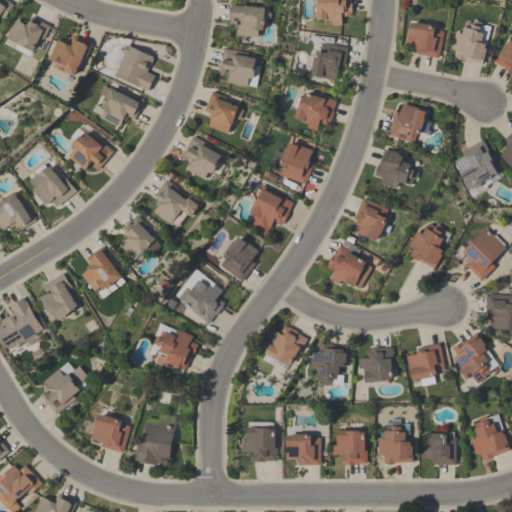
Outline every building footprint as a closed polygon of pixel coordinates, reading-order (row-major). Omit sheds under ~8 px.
[(0,0),(7,0),(14,5),(4,19),(0,16),(0,0)] [(351,0),(351,2),(352,2),(352,13),(351,13),(351,16),(343,16),(343,25),(332,25),(332,20),(317,20),(318,9),(318,0),(351,0)] [(229,2),(244,2),(244,6),(265,7),(264,17),(265,17),(264,25),(263,30),(259,30),(258,36),(237,35),(238,28),(234,28),(235,22),(228,22),(229,2)] [(50,26),(44,39),(41,38),(33,52),(31,51),(30,54),(17,47),(18,44),(15,42),(7,37),(16,19),(23,23),(24,20),(29,22),(32,17),(50,26)] [(466,60),(455,58),(457,50),(452,49),(456,30),(463,32),(465,27),(471,28),(473,20),(482,22),(480,27),(481,27),(480,32),(484,33),(482,42),(488,44),(485,58),(484,58),(483,64),(466,60)] [(438,58),(417,54),(418,50),(416,49),(417,48),(406,46),(409,30),(410,30),(412,22),(418,23),(419,22),(434,25),(434,26),(436,27),(435,29),(444,31),(438,58)] [(495,62),(504,44),(506,45),(511,35),(511,72),(505,69),(505,68),(495,62)] [(58,40),(65,43),(66,40),(71,42),(74,36),(93,44),(87,57),(84,56),(76,76),(67,72),(67,73),(59,69),(59,68),(55,66),(57,62),(50,59),(58,40)] [(348,47),(344,69),(339,68),(337,80),(313,76),(315,69),(313,68),(316,53),(317,53),(318,51),(320,52),(321,43),(348,47)] [(115,75),(119,67),(114,64),(116,58),(114,57),(118,49),(124,51),(126,45),(128,46),(128,45),(154,57),(151,65),(150,64),(147,71),(156,75),(149,91),(115,75)] [(224,47),(248,52),(247,56),(256,58),(255,64),(260,65),(258,78),(255,77),(254,79),(255,79),(254,85),(248,83),(247,86),(227,82),(229,70),(225,70),(225,73),(219,72),(224,47)] [(101,117),(105,109),(102,108),(100,113),(93,109),(96,104),(102,107),(103,104),(102,103),(106,97),(99,93),(104,85),(111,89),(111,87),(130,97),(132,94),(144,101),(135,119),(129,116),(126,121),(124,120),(120,126),(101,117)] [(212,91),(226,97),(225,100),(239,106),(238,107),(242,109),(238,119),(234,117),(231,125),(228,133),(209,126),(212,119),(209,118),(211,113),(204,111),(212,91)] [(333,111),(334,112),(331,122),(330,121),(329,125),(320,122),(317,130),(308,127),(309,123),(302,121),(303,120),(296,117),(298,109),(294,107),(298,97),(303,99),(303,96),(305,97),(306,92),(317,95),(318,94),(337,100),(333,111)] [(387,134),(393,118),(396,119),(401,102),(426,111),(424,117),(425,119),(424,122),(430,124),(427,133),(421,131),(421,133),(420,133),(419,135),(416,134),(415,135),(416,135),(414,143),(387,134)] [(70,136),(77,127),(84,133),(85,132),(92,137),(94,135),(114,151),(98,170),(93,166),(96,162),(94,161),(91,164),(90,163),(85,170),(69,156),(75,150),(72,148),(73,147),(72,146),(76,141),(70,136)] [(511,165),(501,154),(507,148),(508,149),(508,148),(506,146),(504,147),(503,146),(505,143),(503,141),(511,132),(511,165)] [(223,164),(217,175),(212,172),(212,173),(209,171),(204,179),(187,169),(192,158),(189,157),(187,160),(181,157),(193,135),(215,147),(214,151),(221,155),(218,161),(219,162),(223,164)] [(500,177),(499,178),(487,185),(486,187),(487,189),(472,196),(469,191),(475,187),(474,187),(469,190),(464,181),(467,179),(465,175),(463,175),(455,161),(464,156),(463,155),(466,153),(464,150),(484,140),(498,166),(495,167),(498,173),(500,177)] [(271,169),(274,161),(273,160),(276,151),(284,154),(286,148),(288,148),(290,141),(313,150),(310,158),(311,159),(310,162),(314,163),(306,184),(281,174),(281,173),(271,169)] [(381,183),(382,178),(374,175),(378,164),(380,159),(381,159),(385,149),(391,150),(400,153),(404,154),(402,161),(411,164),(410,168),(415,170),(414,170),(419,172),(416,179),(413,178),(411,185),(399,181),(397,188),(381,183)] [(34,171),(43,163),(46,167),(48,166),(49,167),(50,166),(62,180),(65,178),(76,191),(57,207),(52,201),(57,198),(55,195),(52,198),(53,199),(46,205),(33,189),(36,186),(31,181),(37,175),(34,171)] [(189,195),(200,203),(190,217),(186,214),(176,227),(171,223),(170,224),(154,211),(161,201),(154,196),(166,179),(179,188),(176,192),(186,199),(189,195)] [(0,225),(0,193),(10,187),(13,192),(14,192),(26,209),(28,207),(36,220),(19,231),(15,225),(11,228),(9,226),(3,230),(0,225)] [(251,203),(254,199),(251,197),(257,187),(264,191),(265,189),(279,196),(280,195),(294,202),(288,213),(289,213),(284,223),(284,222),(282,225),(275,221),(277,218),(276,218),(270,229),(261,224),(263,220),(257,217),(257,216),(251,212),(254,205),(251,203)] [(388,208),(385,217),(387,218),(386,220),(387,220),(381,234),(379,235),(377,240),(370,237),(369,238),(354,232),(359,220),(354,218),(363,197),(388,208)] [(137,215),(147,225),(145,228),(155,239),(155,240),(161,246),(154,253),(148,247),(140,255),(141,256),(137,260),(136,258),(134,260),(120,245),(129,236),(122,230),(137,215)] [(417,231),(423,234),(429,223),(435,227),(437,224),(444,228),(443,230),(451,234),(447,242),(443,240),(439,247),(445,250),(438,263),(438,262),(434,268),(425,263),(419,260),(419,261),(409,255),(413,248),(408,246),(417,231)] [(486,228),(506,248),(493,261),(492,263),(495,266),(482,280),(466,264),(468,263),(465,260),(468,257),(462,252),(486,228)] [(242,281),(221,265),(226,258),(224,256),(226,254),(225,253),(234,241),(236,241),(240,236),(259,250),(253,258),(255,259),(253,261),(256,263),(242,281)] [(329,264),(328,263),(333,254),(334,255),(340,245),(357,255),(356,256),(366,262),(365,263),(372,267),(360,288),(355,286),(355,287),(348,283),(348,284),(341,280),(339,284),(331,279),(335,272),(327,267),(329,264)] [(124,281),(102,298),(96,290),(95,291),(82,274),(88,269),(87,267),(91,264),(86,258),(103,246),(113,259),(110,261),(122,276),(121,277),(124,281)] [(196,269),(223,290),(217,297),(225,303),(223,306),(217,315),(216,314),(209,323),(192,310),(193,309),(185,302),(185,303),(175,295),(179,290),(190,276),(196,269)] [(63,273),(72,288),(69,290),(78,305),(76,307),(77,308),(58,320),(54,313),(51,315),(39,297),(46,293),(42,286),(63,273)] [(511,329),(507,328),(507,329),(491,329),(491,318),(486,318),(487,294),(511,294),(511,329)] [(43,329),(37,332),(41,340),(26,349),(22,344),(17,347),(16,346),(11,348),(6,347),(0,337),(0,317),(2,320),(7,316),(8,317),(14,313),(10,306),(24,296),(43,329)] [(178,329),(193,335),(191,341),(198,344),(194,354),(193,354),(191,360),(190,359),(186,369),(171,363),(169,367),(157,362),(160,355),(158,354),(160,349),(158,348),(155,356),(149,353),(157,336),(155,335),(160,323),(177,330),(178,329)] [(284,371),(263,359),(266,353),(265,353),(269,347),(264,344),(273,329),(280,333),(285,325),(289,327),(289,326),(298,332),(298,333),(307,338),(297,357),(296,356),(291,365),(288,364),(284,371)] [(497,364),(489,370),(490,371),(485,376),(486,377),(477,383),(471,375),(467,378),(465,380),(459,372),(462,371),(453,358),(458,355),(453,348),(461,342),(462,342),(468,338),(468,339),(476,332),(488,348),(486,350),(497,364)] [(313,351),(319,351),(319,343),(330,344),(330,345),(347,346),(346,353),(347,353),(346,367),(352,368),(351,376),(344,375),(344,379),(335,384),(333,384),(333,385),(324,385),(325,382),(318,381),(319,369),(312,368),(313,351)] [(445,370),(437,372),(437,374),(435,375),(435,376),(434,376),(436,383),(422,386),(420,378),(413,380),(411,371),(410,372),(406,356),(418,353),(417,352),(418,351),(417,348),(439,343),(445,370)] [(371,349),(371,348),(381,347),(381,348),(392,347),(394,368),(392,368),(393,379),(387,379),(387,380),(375,381),(375,382),(365,383),(365,375),(364,375),(364,368),(359,368),(358,358),(368,358),(367,349),(371,349)] [(80,389),(73,395),(75,398),(56,414),(40,395),(45,391),(48,394),(51,391),(49,388),(48,389),(43,382),(58,369),(64,375),(66,373),(68,375),(73,370),(84,384),(79,388),(80,389)] [(175,426),(169,459),(160,457),(159,462),(158,462),(157,465),(141,462),(141,461),(135,460),(138,441),(143,442),(147,422),(146,422),(147,417),(158,419),(159,413),(175,416),(173,426),(175,426)] [(123,453),(101,446),(103,441),(91,437),(96,422),(97,423),(99,414),(105,416),(107,415),(121,419),(120,421),(123,421),(122,424),(131,426),(123,453)] [(470,437),(477,435),(474,423),(480,421),(479,418),(487,415),(488,417),(498,414),(504,435),(506,434),(509,444),(508,444),(510,450),(500,453),(500,454),(493,456),(494,457),(484,460),(482,452),(476,454),(470,437)] [(275,429),(275,440),(277,440),(277,461),(265,461),(254,461),(251,461),(251,452),(242,452),(242,442),(247,442),(247,435),(248,435),(248,427),(248,422),(273,422),(273,429),(275,429)] [(378,437),(385,437),(385,430),(386,430),(386,425),(392,425),(392,422),(401,422),(401,423),(409,423),(409,424),(411,424),(411,429),(409,429),(409,434),(406,434),(406,441),(413,441),(413,456),(412,456),(412,462),(401,462),(395,462),(395,463),(384,463),(384,455),(378,455),(378,437)] [(355,463),(355,464),(345,465),(345,464),(342,464),(342,455),(332,455),(332,445),(337,445),(337,437),(338,437),(338,430),(351,430),(360,430),(360,432),(366,432),(366,442),(367,442),(367,463),(355,463)] [(456,464),(434,464),(434,460),(431,460),(431,459),(421,459),(421,442),(422,442),(422,434),(429,434),(430,433),(440,433),(440,431),(454,431),(454,437),(456,437),(456,464)] [(321,465),(298,465),(298,460),(295,460),(295,459),(286,459),(286,443),(287,443),(287,435),(293,435),(295,434),(309,433),(309,435),(312,435),(312,437),(321,437),(321,465)] [(0,439),(9,451),(0,459),(0,439)] [(42,484),(29,495),(26,492),(16,502),(20,507),(15,511),(11,511),(8,508),(7,509),(0,501),(0,482),(1,482),(0,481),(0,477),(14,465),(21,471),(19,473),(21,475),(23,474),(20,470),(25,465),(42,484)] [(34,511),(42,496),(50,500),(51,497),(55,499),(58,493),(76,502),(71,511),(34,511)]
